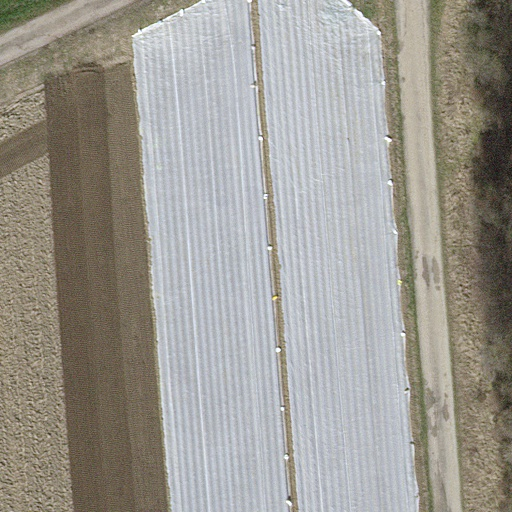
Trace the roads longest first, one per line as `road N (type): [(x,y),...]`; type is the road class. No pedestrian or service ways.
road 1 (track): [(438,511),(396,0)]
road 2 (track): [(0,50),(112,0)]
